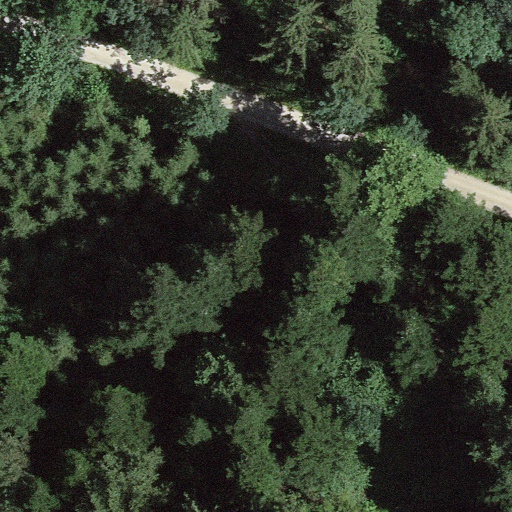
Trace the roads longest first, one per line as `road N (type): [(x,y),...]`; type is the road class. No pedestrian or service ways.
road 1 (track): [(153,66),(511,198)]
road 2 (track): [(0,14),(115,54)]
